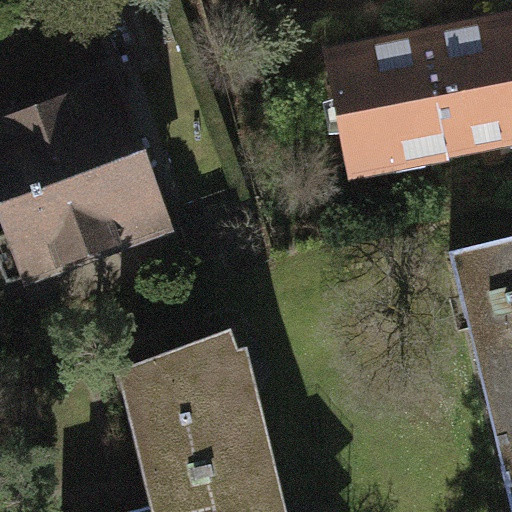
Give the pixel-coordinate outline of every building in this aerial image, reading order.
[(478,141),(511,135),(511,16),(327,54),(350,169),(433,157),(431,146),(478,141)] [(0,124),(0,216),(7,214),(15,236),(0,240),(0,256),(10,282),(167,224),(115,83),(0,124)] [(511,135),(478,141),(490,191),(511,186),(511,135)] [(511,505),(511,236),(451,251),(510,506),(511,505)] [(282,511),(243,347),(233,347),(229,328),(114,370),(149,498),(113,511),(282,511)]
